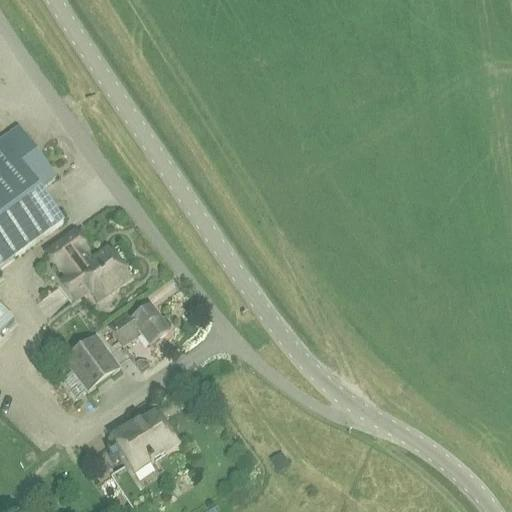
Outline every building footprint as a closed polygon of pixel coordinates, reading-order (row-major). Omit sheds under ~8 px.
[(0,269),(62,224),(38,192),(54,180),(19,131),(3,143),(14,159),(0,169),(0,269)] [(74,235),(45,257),(57,273),(60,270),(67,280),(60,285),(74,303),(99,285),(107,296),(128,280),(106,251),(90,264),(82,254),(86,251),(74,235)] [(40,313),(62,295),(53,283),(31,301),(40,313)] [(0,334),(13,321),(0,308),(0,334)] [(108,329),(123,349),(140,337),(149,349),(169,334),(150,309),(130,324),(125,317),(108,329)] [(63,363),(71,374),(87,395),(119,371),(95,339),(63,363)] [(21,340),(21,356),(31,356),(31,340),(21,340)] [(179,477),(165,456),(178,447),(158,415),(143,424),(141,420),(111,439),(128,465),(111,475),(132,508),(179,477)] [(277,469),(286,463),(280,454),(271,459),(277,469)]
